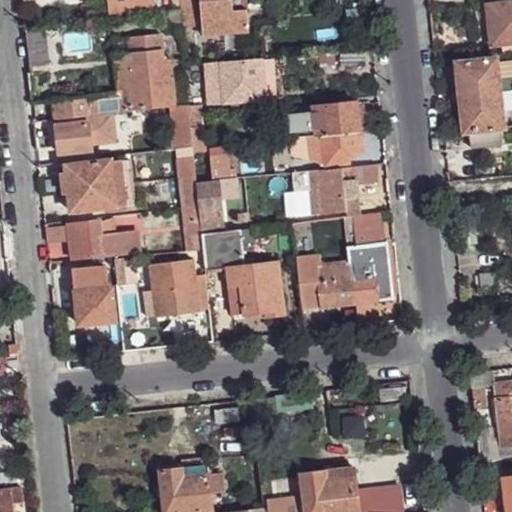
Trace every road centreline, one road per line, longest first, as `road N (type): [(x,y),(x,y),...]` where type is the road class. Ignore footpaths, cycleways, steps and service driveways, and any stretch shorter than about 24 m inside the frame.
road 1 (residential): [(442,345),(44,385)]
road 2 (residential): [(0,2),(44,385)]
road 3 (residential): [(399,0),(442,345)]
road 4 (residential): [(442,345),(457,511)]
road 5 (residential): [(44,385),(57,511)]
